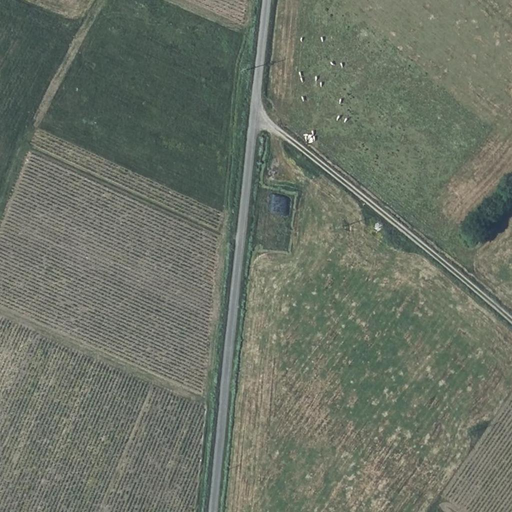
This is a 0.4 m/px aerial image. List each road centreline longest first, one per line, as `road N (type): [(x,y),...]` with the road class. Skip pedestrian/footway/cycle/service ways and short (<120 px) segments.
road 1 (unclassified): [(266,0),(213,511)]
road 2 (track): [(511,323),(254,115)]
